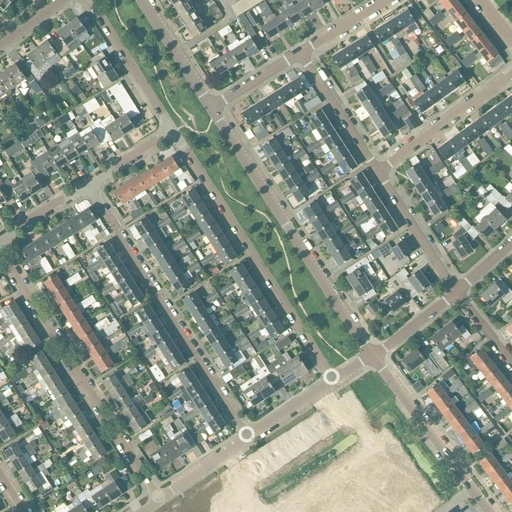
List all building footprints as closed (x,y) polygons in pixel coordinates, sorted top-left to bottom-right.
[(0,0),(0,6),(5,11),(12,3),(8,0),(0,0)] [(167,0),(173,8),(185,0),(167,0)] [(185,0),(173,8),(179,19),(194,10),(198,7),(195,3),(191,5),(187,0),(185,0)] [(247,11),(252,8),(247,0),(241,0),(240,1),(247,11)] [(305,0),(294,7),(302,19),(313,12),(305,0)] [(321,0),(305,0),(313,12),(324,5),(321,0)] [(439,0),(438,1),(446,12),(458,2),(456,0),(439,0)] [(236,4),(242,14),(247,11),(240,1),(236,4)] [(257,6),(261,12),(268,8),(264,1),(257,6)] [(443,14),(446,18),(450,16),(455,22),(466,13),(458,2),(446,12),(443,14)] [(288,6),(290,9),(283,14),(291,26),(302,19),(294,7),(292,3),(288,6)] [(208,9),(210,13),(218,8),(215,4),(208,9)] [(237,17),(242,14),(236,4),(231,7),(237,17)] [(221,13),(218,8),(210,13),(213,18),(221,13)] [(261,12),(266,19),(270,17),(273,15),(268,8),(261,12)] [(428,9),(422,13),(433,27),(439,23),(428,9)] [(194,10),(179,19),(185,29),(200,19),(194,10)] [(251,10),(244,14),(252,27),(259,23),(251,10)] [(407,35),(411,42),(418,38),(414,32),(419,29),(415,22),(407,10),(396,18),(403,30),(407,35)] [(434,16),(439,23),(446,18),(443,14),(440,11),(434,16)] [(455,22),(463,32),(475,23),(466,13),(455,22)] [(273,15),(270,17),(280,33),(291,26),(283,14),(275,18),(273,15)] [(270,17),(266,19),(265,20),(267,24),(261,28),(268,40),(280,33),(270,17)] [(77,18),(67,25),(77,40),(81,44),(90,37),(87,33),(87,32),(87,31),(88,30),(84,24),(82,25),(77,18)] [(384,25),(394,40),(397,38),(399,40),(407,35),(403,30),(396,18),(384,25)] [(185,29),(192,39),(207,30),(200,19),(185,29)] [(463,32),(471,43),(483,33),(475,23),(463,32)] [(60,37),(55,41),(65,54),(70,50),(71,52),(81,44),(77,40),(67,25),(57,33),(60,37)] [(390,42),(394,40),(384,25),(373,32),(380,44),(387,40),(389,42),(390,42)] [(218,32),(222,38),(226,36),(232,32),(228,26),(218,32)] [(239,42),(238,43),(249,59),(260,52),(254,43),(259,40),(251,27),(245,31),(249,36),(239,42)] [(217,41),(222,38),(218,32),(213,35),(217,41)] [(450,37),(456,43),(462,38),(456,32),(450,37)] [(483,33),(471,43),(479,53),(491,44),(483,33)] [(427,38),(433,47),(440,43),(434,34),(427,38)] [(367,56),(369,55),(367,52),(373,48),(366,36),(354,43),(364,59),(367,56)] [(456,43),(450,37),(444,42),(450,48),(456,43)] [(212,46),(208,38),(197,45),(202,52),(212,46)] [(394,40),(390,42),(395,50),(402,46),(399,40),(397,38),(394,40)] [(47,40),(37,48),(51,67),(55,64),(61,60),(59,58),(62,56),(65,54),(55,41),(50,45),(47,40)] [(230,52),(239,65),(249,59),(238,43),(239,42),(237,40),(233,43),(236,48),(230,52)] [(354,43),(343,50),(351,62),(357,58),(359,62),(361,61),(364,59),(354,43)] [(479,53),(475,56),(478,59),(478,60),(482,57),(487,64),(487,63),(492,69),(503,61),(499,55),(499,54),(491,44),(479,53)] [(402,46),(395,50),(399,57),(406,53),(402,46)] [(24,64),(38,82),(49,74),(47,70),(51,67),(37,48),(26,56),(30,60),(24,64)] [(347,69),(351,77),(358,73),(351,62),(343,50),(332,57),(339,69),(346,65),(348,68),(347,69)] [(102,52),(89,61),(93,66),(106,58),(102,52)] [(220,59),(229,72),(239,65),(230,52),(220,58),(220,59)] [(478,59),(475,56),(473,52),(466,57),(471,64),(478,59)] [(412,62),(406,53),(399,57),(397,59),(402,68),(409,64),(412,62)] [(207,62),(218,78),(229,72),(220,59),(220,58),(218,55),(207,62)] [(372,64),(367,56),(364,59),(361,61),(366,68),(372,64)] [(106,57),(106,58),(93,66),(87,69),(94,80),(113,68),(106,57)] [(471,64),(466,57),(460,62),(465,68),(471,64)] [(435,71),(442,66),(436,59),(430,64),(435,71)] [(5,71),(16,86),(25,80),(29,85),(35,80),(23,65),(18,69),(15,64),(5,71)] [(372,64),(366,68),(370,75),(377,71),(372,64)] [(442,66),(435,71),(440,78),(447,74),(442,66)] [(72,67),(63,73),(66,78),(76,72),(72,67)] [(105,89),(120,79),(113,68),(94,80),(95,80),(98,78),(105,89)] [(457,70),(446,78),(454,90),(466,82),(457,70)] [(10,91),(16,86),(5,71),(0,74),(0,85),(6,94),(10,98),(14,95),(10,91)] [(382,71),(371,78),(376,85),(386,78),(382,71)] [(358,74),(349,80),(352,85),(361,80),(358,74)] [(414,86),(420,81),(415,75),(409,79),(414,86)] [(297,101),(300,99),(303,98),(300,94),(306,90),(299,78),(287,85),(295,97),(297,101)] [(446,78),(435,86),(444,98),(454,90),(446,78)] [(42,89),(35,81),(29,85),(36,94),(42,89)] [(414,86),(419,93),(422,91),(425,89),(420,81),(414,86)] [(110,89),(113,94),(124,88),(120,82),(110,89)] [(390,83),(383,88),(387,94),(394,90),(390,83)] [(74,94),(79,89),(77,85),(70,90),(74,94)] [(295,97),(287,85),(276,92),(283,104),(295,97)] [(435,86),(424,94),(433,106),(444,98),(435,86)] [(376,92),(375,90),(371,92),(367,87),(355,94),(363,106),(378,96),(376,92)] [(113,94),(116,99),(127,93),(124,88),(113,94)] [(383,88),(376,92),(380,98),(387,94),(383,88)] [(82,93),(79,89),(74,94),(76,98),(82,93)] [(396,91),(390,94),(394,101),(400,97),(396,91)] [(264,99),(272,111),(283,105),(283,104),(276,92),(264,99)] [(116,99),(119,104),(130,98),(127,93),(116,99)] [(433,106),(424,94),(413,102),(409,97),(404,100),(412,110),(417,107),(422,114),(433,106)] [(511,95),(502,102),(511,114),(511,113),(511,95)] [(378,96),(363,106),(370,117),(382,109),(378,103),(382,101),(380,98),(378,96)] [(119,104),(123,110),(133,103),(130,98),(119,104)] [(253,106),(260,118),(261,118),(272,111),(264,99),(253,106)] [(303,105),(300,99),(297,101),(294,102),(296,104),(295,105),(297,109),(303,105)] [(506,123),(504,119),(511,114),(502,102),(492,110),(503,125),(506,123)] [(123,110),(126,115),(136,108),(133,103),(123,110)] [(303,105),(297,109),(301,115),(307,112),(303,105)] [(398,109),(402,116),(409,112),(405,105),(398,109)] [(255,136),(259,142),(270,135),(265,129),(266,129),(266,127),(261,118),(260,118),(253,106),(241,113),(249,126),(255,122),(261,131),(263,130),(264,130),(255,136)] [(115,122),(125,137),(136,130),(130,120),(140,114),(136,108),(126,115),(115,122)] [(382,109),(370,117),(377,128),(389,120),(382,109)] [(390,114),(394,121),(402,116),(398,109),(390,114)] [(321,110),(309,118),(312,123),(309,126),(313,132),(316,130),(328,122),(321,110)] [(499,127),(503,125),(492,110),(481,118),(490,129),(496,125),(498,128),(499,127)] [(62,117),(65,122),(73,118),(70,113),(62,117)] [(275,123),(281,119),(277,113),(271,117),(275,123)] [(111,140),(114,143),(125,137),(115,122),(112,115),(101,122),(99,119),(94,123),(106,143),(111,140)] [(396,123),(394,121),(392,118),(389,120),(377,128),(385,139),(397,132),(392,125),(396,123)] [(490,129),(481,118),(470,125),(479,137),(483,134),(490,129)] [(281,119),(275,123),(279,130),(285,126),(281,119)] [(27,122),(33,131),(40,127),(35,121),(31,124),(29,121),(27,122)] [(79,134),(90,152),(101,145),(101,146),(106,143),(94,123),(93,122),(89,124),(91,127),(79,134)] [(313,132),(312,133),(317,141),(318,140),(320,143),(336,133),(328,122),(316,130),(313,132)] [(506,123),(499,127),(504,134),(511,130),(506,123)] [(459,133),(468,145),(479,137),(470,125),(459,133)] [(309,126),(303,130),(307,136),(312,133),(313,132),(309,126)] [(68,139),(80,158),(90,152),(79,134),(78,132),(68,139)] [(343,144),(336,133),(320,143),(322,146),(322,147),(326,144),(331,152),(343,144)] [(462,154),(464,152),(462,149),(468,145),(459,133),(449,141),(459,155),(462,154)] [(287,138),(281,142),(285,148),(291,144),(287,138)] [(488,145),(483,138),(481,140),(477,143),(482,150),(488,145)] [(29,145),(25,139),(19,142),(23,148),(29,145)] [(62,151),(61,151),(70,164),(80,158),(68,139),(64,142),(67,148),(62,151)] [(262,146),(269,158),(281,150),(277,145),(274,139),(262,146)] [(315,150),(322,146),(320,143),(318,140),(317,141),(311,144),(315,150)] [(449,141),(438,149),(446,161),(451,157),(454,162),(457,160),(456,158),(459,155),(449,141)] [(315,150),(311,144),(305,148),(308,153),(315,150)] [(343,144),(331,152),(338,163),(350,155),(343,144)] [(48,152),(59,171),(70,164),(61,151),(62,151),(58,145),(47,152),(48,152)] [(488,145),(482,150),(487,157),(493,152),(488,145)] [(296,152),(298,155),(300,158),(306,154),(302,148),(296,152)] [(281,150),(269,158),(276,169),(288,161),(292,159),(290,156),(286,159),(281,150)] [(39,161),(33,165),(42,179),(47,175),(49,177),(59,171),(48,152),(37,159),(39,161)] [(300,158),(298,155),(296,152),(290,156),(292,159),(294,162),(300,158)] [(467,161),(462,154),(459,155),(456,158),(457,160),(461,165),(467,161)] [(350,155),(338,163),(341,168),(345,175),(358,167),(350,155)] [(170,180),(173,178),(176,177),(173,172),(179,169),(172,157),(160,165),(167,176),(170,180)] [(295,173),(288,161),(276,169),(283,180),(295,173)] [(472,168),(467,161),(461,165),(466,172),(472,168)] [(329,172),(336,168),(334,166),(332,162),(326,166),(329,172)] [(441,162),(434,166),(438,172),(445,167),(441,162)] [(22,180),(32,197),(42,191),(37,182),(42,179),(33,165),(28,168),(31,173),(21,179),(22,180)] [(160,165),(149,172),(156,183),(167,176),(160,165)] [(418,165),(406,172),(414,184),(429,174),(427,171),(425,169),(422,171),(418,165)] [(329,172),(326,166),(319,170),(322,176),(329,172)] [(434,166),(427,171),(431,177),(438,172),(434,166)] [(311,174),(315,180),(320,176),(317,171),(311,174)] [(149,172),(137,179),(145,190),(156,183),(149,172)] [(303,184),(295,173),(283,180),(291,191),(303,184)] [(305,178),(307,181),(309,184),(315,180),(311,174),(305,178)] [(350,181),(357,193),(369,185),(362,174),(350,181)] [(414,184),(421,195),(432,187),(429,181),(432,179),(431,177),(429,174),(414,184)] [(177,185),(173,178),(170,180),(167,182),(171,188),(177,185)] [(0,206),(7,203),(6,201),(12,198),(3,183),(3,184),(1,181),(0,179),(0,206)] [(137,179),(126,186),(133,197),(145,190),(137,179)] [(16,195),(22,204),(32,197),(22,180),(12,186),(8,180),(3,183),(12,198),(16,195)] [(455,183),(448,188),(453,194),(459,190),(455,183)] [(303,184),(291,191),(298,203),(310,195),(303,184)] [(177,185),(171,188),(175,195),(181,191),(177,185)] [(376,196),(369,185),(357,193),(364,204),(376,196)] [(122,205),(133,197),(126,186),(114,193),(122,205)] [(432,187),(421,195),(428,206),(440,198),(433,187),(432,187)] [(448,188),(440,193),(445,199),(453,194),(448,188)] [(181,197),(189,208),(201,201),(193,189),(181,197)] [(494,189),(490,193),(498,202),(503,197),(494,189)] [(150,192),(145,196),(149,203),(155,199),(150,192)] [(346,196),(349,202),(356,198),(352,192),(346,196)] [(490,203),(494,207),(498,203),(498,202),(490,193),(485,198),(490,203)] [(349,202),(346,196),(339,200),(343,206),(349,202)] [(364,204),(372,215),(384,207),(376,196),(364,204)] [(442,196),(440,198),(428,206),(435,217),(447,209),(442,202),(446,201),(445,199),(442,196)] [(155,199),(149,203),(153,209),(158,205),(155,199)] [(189,208),(196,220),(208,212),(201,201),(189,208)] [(336,201),(330,205),(334,210),(339,206),(336,201)] [(310,221),(325,211),(324,209),(322,206),(319,209),(314,202),(302,210),(310,221)] [(490,203),(479,213),(485,219),(491,225),(495,230),(505,220),(496,209),(494,207),(490,203)] [(330,205),(324,209),(325,211),(328,214),(334,210),(330,205)] [(372,215),(379,226),(391,218),(384,207),(372,215)] [(141,208),(130,215),(134,221),(145,214),(141,208)] [(183,208),(177,212),(181,218),(187,214),(183,208)] [(90,230),(92,229),(90,225),(97,221),(89,209),(78,216),(87,232),(90,230)] [(325,211),(310,221),(317,232),(329,225),(326,219),(329,217),(328,214),(325,211)] [(181,218),(177,212),(171,216),(174,222),(181,218)] [(196,220),(203,231),(215,223),(208,212),(196,220)] [(359,218),(363,224),(370,220),(366,214),(359,218)] [(78,216),(66,223),(74,235),(81,231),(83,234),(84,233),(87,232),(78,216)] [(162,221),(166,228),(172,224),(168,217),(162,221)] [(363,224),(359,218),(353,222),(357,228),(363,224)] [(386,238),(398,230),(391,218),(379,226),(386,238)] [(147,219),(135,226),(142,238),(158,228),(156,225),(155,223),(151,226),(147,219)] [(462,226),(467,231),(471,227),(463,219),(458,223),(462,227),(462,226)] [(475,228),(484,239),(495,230),(485,219),(481,223),(475,228)] [(162,221),(156,225),(158,228),(160,231),(162,230),(166,228),(162,221)] [(62,242),(63,242),(74,235),(66,223),(55,230),(62,242)] [(203,231),(210,242),(222,235),(215,223),(203,231)] [(350,223),(344,227),(347,233),(354,228),(350,223)] [(317,232),(324,243),(336,236),(336,235),(329,225),(317,232)] [(452,244),(461,258),(473,251),(469,245),(474,240),(467,232),(467,231),(462,226),(462,227),(452,236),(456,242),(452,244)] [(341,236),(347,233),(344,227),(338,231),(341,236)] [(374,227),(368,231),(372,238),(378,233),(374,227)] [(158,228),(142,238),(149,249),(161,242),(167,238),(162,230),(160,231),(158,228)] [(58,245),(60,248),(62,247),(65,245),(63,242),(62,242),(55,230),(44,237),(51,249),(58,245)] [(90,230),(87,232),(84,233),(88,240),(94,236),(90,230)] [(201,236),(198,231),(192,235),(195,240),(201,236)] [(324,243),(331,255),(343,247),(343,246),(338,239),(342,237),(341,236),(339,233),(336,235),(336,236),(324,243)] [(195,240),(192,235),(185,239),(189,244),(195,240)] [(222,235),(210,242),(215,249),(211,252),(212,253),(214,256),(229,246),(222,235)] [(94,236),(88,240),(93,246),(98,243),(94,236)] [(32,244),(40,256),(51,249),(44,237),(32,244)] [(183,239),(176,244),(180,250),(187,245),(183,239)] [(331,255),(339,266),(351,258),(347,252),(357,246),(353,240),(343,246),(343,247),(331,255)] [(108,242),(96,250),(102,258),(98,260),(99,261),(100,263),(116,253),(108,242)] [(157,260),(168,253),(165,247),(161,242),(149,249),(157,260)] [(393,253),(399,261),(411,254),(403,242),(391,249),(387,243),(377,249),(384,259),(393,253)] [(32,244),(21,252),(28,263),(31,268),(40,263),(39,261),(42,260),(40,256),(32,244)] [(68,244),(62,247),(65,253),(71,250),(68,244)] [(170,247),(172,251),(174,254),(180,250),(176,244),(170,247)] [(214,256),(216,260),(217,261),(221,259),(225,265),(237,258),(229,246),(214,256)] [(71,250),(65,253),(70,260),(76,257),(71,250)] [(123,265),(116,253),(100,263),(102,266),(103,269),(107,266),(111,273),(123,265)] [(157,260),(164,272),(176,264),(171,257),(168,253),(157,260)] [(216,260),(214,256),(212,253),(206,257),(210,263),(216,260)] [(210,263),(206,257),(200,261),(204,267),(210,263)] [(345,278),(352,288),(367,279),(366,279),(370,276),(363,267),(369,263),(366,257),(345,270),(348,276),(345,278)] [(42,260),(39,261),(40,263),(43,268),(49,264),(45,258),(42,260)] [(100,263),(99,261),(93,265),(96,270),(102,266),(100,263)] [(197,262),(191,266),(195,272),(201,268),(197,262)] [(49,264),(43,268),(47,274),(53,271),(49,264)] [(183,275),(176,264),(164,272),(171,283),(183,275)] [(229,272),(237,283),(249,276),(241,264),(229,272)] [(96,270),(93,265),(86,269),(89,275),(96,270)] [(123,265),(111,273),(116,281),(113,283),(115,286),(130,276),(123,265)] [(188,271),(191,275),(195,272),(191,266),(184,270),(186,273),(188,271)] [(430,284),(419,271),(408,279),(406,276),(408,274),(404,268),(394,276),(412,298),(418,293),(430,284)] [(186,273),(171,283),(178,294),(190,287),(186,281),(192,277),(191,275),(188,271),(186,273)] [(75,283),(82,279),(78,273),(71,277),(75,283)] [(44,283),(52,295),(64,287),(56,276),(44,283)] [(130,276),(115,286),(117,289),(117,290),(120,288),(125,295),(138,287),(130,276)] [(237,283),(244,294),(256,287),(249,276),(237,283)] [(385,301),(394,312),(412,298),(394,276),(388,281),(396,292),(385,301)] [(71,277),(65,281),(69,287),(75,283),(71,277)] [(362,296),(365,302),(376,295),(372,289),(373,289),(367,279),(352,288),(359,298),(362,296)] [(481,296),(490,307),(500,298),(506,304),(511,298),(511,292),(502,282),(497,287),(495,284),(481,296)] [(113,283),(107,287),(111,293),(117,289),(115,286),(113,283)] [(228,293),(235,288),(231,283),(225,287),(228,293)] [(52,295),(59,306),(71,298),(64,287),(52,295)] [(111,293),(107,287),(100,292),(104,297),(111,293)] [(145,299),(138,287),(125,295),(133,307),(145,299)] [(228,293),(225,287),(219,291),(222,296),(228,293)] [(256,287),(244,294),(248,301),(244,303),(245,305),(246,305),(248,308),(251,306),(263,298),(256,287)] [(210,296),(214,302),(220,297),(216,292),(210,296)] [(194,293),(183,301),(190,312),(202,305),(194,293)] [(90,306),(96,302),(92,295),(86,299),(90,306)] [(204,300),(206,302),(208,306),(214,302),(210,296),(204,300)] [(109,305),(113,311),(125,303),(122,297),(116,301),(115,301),(109,305)] [(59,306),(66,317),(78,309),(71,298),(59,306)] [(251,306),(258,317),(270,309),(263,298),(251,306)] [(86,299),(80,303),(84,310),(90,306),(86,299)] [(0,318),(0,326),(21,313),(15,302),(3,310),(0,311),(0,313),(2,317),(0,318)] [(209,307),(208,306),(206,302),(202,305),(190,312),(197,323),(209,316),(205,310),(209,307)] [(373,316),(379,312),(372,303),(366,308),(373,316)] [(243,315),(249,311),(248,308),(246,305),(245,305),(239,309),(243,315)] [(149,306),(137,313),(145,325),(157,317),(149,306)] [(66,317),(73,328),(85,320),(78,309),(66,317)] [(243,315),(239,309),(233,313),(237,319),(243,315)] [(257,325),(259,328),(261,331),(277,320),(270,309),(258,317),(262,322),(257,325)] [(0,326),(3,331),(13,325),(16,330),(28,322),(21,313),(0,326)] [(231,313),(224,317),(228,323),(235,319),(231,313)] [(209,316),(197,323),(205,335),(216,327),(220,324),(218,321),(218,320),(215,320),(213,322),(209,316)] [(164,328),(157,317),(145,325),(141,327),(143,330),(144,332),(148,330),(152,336),(164,328)] [(224,317),(218,321),(222,327),(228,323),(224,317)] [(100,322),(104,328),(110,324),(106,318),(100,322)] [(73,328),(80,339),(92,332),(85,320),(73,328)] [(261,331),(263,334),(265,336),(269,334),(273,340),(285,332),(277,320),(261,331)] [(34,333),(28,323),(28,322),(16,330),(19,335),(9,341),(13,346),(34,333)] [(100,322),(93,326),(97,332),(104,328),(100,322)] [(442,331),(452,343),(461,336),(465,341),(471,336),(463,326),(458,330),(452,323),(442,331)] [(137,334),(143,330),(141,327),(139,324),(133,328),(137,334)] [(224,339),(216,327),(205,335),(212,346),(224,339)] [(130,338),(137,334),(133,328),(126,332),(130,338)] [(164,328),(152,336),(159,347),(171,340),(164,328)] [(263,334),(261,331),(259,328),(254,332),(258,338),(263,334)] [(433,352),(429,355),(433,359),(439,368),(443,372),(446,369),(440,360),(445,356),(441,351),(442,351),(452,343),(442,331),(431,339),(436,346),(431,350),(433,352)] [(80,339),(87,350),(99,343),(92,332),(80,339)] [(251,341),(258,338),(254,332),(248,336),(251,341)] [(7,350),(10,355),(26,345),(29,350),(41,343),(34,333),(13,346),(7,350)] [(239,340),(243,346),(249,342),(245,336),(239,340)] [(288,337),(275,345),(279,351),(292,342),(288,337)] [(224,339),(212,346),(219,357),(231,350),(224,339)] [(178,351),(171,340),(159,347),(166,359),(178,351)] [(233,344),(235,347),(236,350),(243,346),(239,340),(233,344)] [(121,341),(115,344),(119,350),(125,346),(121,341)] [(265,341),(255,347),(258,353),(269,346),(265,341)] [(249,342),(243,346),(236,350),(235,347),(231,350),(219,357),(227,369),(238,361),(234,354),(238,352),(239,354),(245,350),(246,351),(252,346),(249,342)] [(103,349),(99,343),(87,350),(95,362),(107,354),(110,352),(108,349),(107,347),(103,349)] [(108,349),(110,352),(112,354),(119,350),(115,344),(108,349)] [(154,347),(147,351),(151,356),(157,352),(154,347)] [(421,363),(433,379),(442,372),(439,368),(433,359),(425,349),(420,354),(417,350),(402,361),(410,371),(421,363)] [(469,358),(477,369),(489,359),(481,349),(469,358)] [(144,360),(151,356),(147,351),(141,355),(144,360)] [(186,362),(178,351),(166,359),(162,361),(165,366),(169,364),(174,370),(186,362)] [(11,379),(14,384),(27,376),(48,362),(42,352),(30,359),(34,364),(11,379)] [(288,364),(297,379),(308,371),(299,357),(292,362),(286,352),(281,356),(283,358),(287,365),(288,364)] [(114,365),(107,354),(95,362),(102,373),(114,365)] [(258,355),(254,359),(261,369),(257,372),(263,380),(255,385),(264,400),(276,392),(272,386),(271,385),(276,382),(267,368),(258,355)] [(283,358),(267,368),(276,382),(281,380),(285,386),(297,379),(288,364),(287,365),(283,358)] [(477,369),(486,379),(497,369),(489,359),(477,369)] [(165,366),(162,361),(150,369),(159,382),(165,378),(160,371),(166,367),(165,366)] [(27,376),(30,381),(40,374),(43,379),(55,372),(48,362),(27,376)] [(242,365),(229,373),(233,379),(246,371),(242,365)] [(103,382),(110,392),(131,379),(130,379),(139,373),(135,368),(127,373),(127,374),(121,378),(121,379),(118,380),(114,375),(103,382)] [(473,368),(467,372),(471,378),(477,373),(473,368)] [(185,388),(197,380),(190,369),(178,377),(185,388)] [(497,369),(486,379),(490,384),(494,389),(505,379),(497,369)] [(36,393),(38,397),(40,396),(47,392),(50,390),(50,389),(61,382),(55,372),(43,379),(37,383),(41,388),(37,391),(38,392),(36,393)] [(460,378),(464,383),(471,378),(467,372),(460,378)] [(449,379),(446,374),(442,377),(441,378),(444,381),(445,382),(449,379)] [(110,392),(116,402),(127,395),(124,390),(134,384),(131,379),(110,392)] [(511,387),(505,379),(494,389),(502,399),(511,390),(511,387)] [(185,388),(181,391),(183,394),(187,392),(192,399),(205,392),(197,380),(185,388)] [(252,380),(240,387),(244,393),(253,407),(264,400),(255,385),(252,380)] [(438,384),(426,393),(434,404),(446,395),(450,392),(447,389),(449,388),(447,385),(445,382),(444,381),(439,385),(438,384)] [(459,381),(452,385),(457,390),(463,386),(459,381)] [(57,399),(57,400),(68,392),(61,382),(50,389),(50,390),(57,399)] [(16,387),(21,394),(25,392),(20,384),(16,387)] [(449,388),(447,389),(450,392),(451,395),(457,390),(452,385),(449,388)] [(183,394),(181,391),(179,388),(177,389),(174,391),(178,398),(183,394)] [(487,398),(493,394),(491,391),(489,388),(483,393),(487,398)] [(511,390),(502,399),(508,406),(505,409),(507,412),(511,407),(511,390)] [(171,402),(178,398),(174,391),(167,396),(171,402)] [(47,392),(40,396),(43,401),(50,397),(47,392)] [(50,411),(53,416),(74,402),(68,392),(57,400),(57,399),(51,403),(54,408),(50,411)] [(192,399),(188,402),(191,408),(193,411),(195,414),(212,403),(205,392),(192,399)] [(446,395),(434,404),(442,414),(454,405),(450,400),(453,397),(451,395),(450,392),(446,395)] [(34,393),(24,399),(27,404),(37,398),(34,393)] [(487,398),(483,393),(477,398),(481,403),(487,398)] [(116,402),(123,412),(134,405),(144,399),(140,394),(131,400),(127,395),(116,402)] [(0,402),(0,417),(3,415),(0,409),(10,404),(6,399),(0,402)] [(123,412),(130,423),(144,413),(141,408),(147,404),(144,399),(134,405),(123,412)] [(475,401),(469,405),(473,411),(479,406),(475,401)] [(69,419),(80,412),(74,402),(53,416),(56,421),(61,419),(63,423),(69,419)] [(219,414),(212,403),(195,414),(197,416),(201,414),(207,422),(219,414)] [(442,414),(450,424),(462,415),(454,405),(442,414)] [(473,411),(469,405),(463,410),(467,415),(473,411)] [(161,415),(165,420),(171,416),(176,413),(172,408),(161,415)] [(503,418),(509,414),(507,412),(505,409),(499,413),(503,418)] [(191,420),(197,416),(195,414),(193,411),(187,414),(191,420)] [(63,431),(66,436),(87,423),(80,412),(69,419),(73,425),(63,431)] [(130,423),(136,433),(152,422),(146,412),(144,413),(130,423)] [(0,417),(0,431),(10,425),(13,423),(19,419),(16,413),(9,417),(10,419),(7,421),(3,415),(0,417)] [(503,418),(499,413),(493,418),(497,423),(503,418)] [(185,423),(191,420),(187,414),(181,418),(185,423)] [(226,426),(219,414),(207,422),(214,433),(226,426)] [(450,424),(458,434),(469,426),(462,415),(450,424)] [(159,423),(163,429),(174,421),(171,416),(165,420),(159,423)] [(19,419),(13,423),(16,428),(22,424),(19,419)] [(490,422),(485,426),(488,431),(494,427),(490,422)] [(66,436),(69,441),(79,435),(82,440),(93,433),(87,423),(66,436)] [(203,423),(196,427),(200,433),(206,429),(203,423)] [(0,431),(0,434),(5,443),(16,436),(10,425),(0,431)] [(458,434),(465,445),(477,436),(469,426),(458,434)] [(482,436),(488,431),(485,426),(478,431),(482,436)] [(167,434),(172,441),(181,456),(192,449),(191,447),(196,444),(186,427),(174,435),(172,432),(167,434)] [(353,476),(326,479),(329,511),(378,511),(425,506),(416,429),(386,432),(389,452),(398,451),(401,476),(354,481),(353,476)] [(149,430),(138,437),(142,443),(153,436),(149,430)] [(76,452),(79,457),(100,443),(93,433),(82,440),(86,445),(76,452)] [(473,455),(485,446),(477,436),(465,445),(473,455)] [(504,439),(494,447),(498,452),(507,444),(504,439)] [(6,452),(13,462),(33,449),(33,448),(37,446),(34,441),(20,449),(17,444),(6,452)] [(161,448),(171,462),(181,456),(172,441),(171,441),(161,448)] [(79,457),(82,462),(92,455),(95,460),(107,453),(100,443),(79,457)] [(150,455),(160,470),(171,462),(161,448),(150,455)] [(13,462),(19,472),(30,465),(27,460),(36,454),(33,449),(13,462)] [(479,463),(487,473),(499,464),(491,454),(479,463)] [(504,464),(510,460),(506,454),(500,459),(504,464)] [(19,472),(25,482),(46,469),(53,465),(49,459),(33,469),(30,465),(19,472)] [(266,459),(179,511),(230,511),(255,497),(263,511),(288,511),(295,508),(266,459)] [(487,473),(495,484),(507,475),(499,464),(487,473)] [(37,489),(43,499),(48,496),(55,492),(45,477),(49,474),(46,469),(25,482),(32,493),(37,489)] [(100,485),(111,501),(122,494),(118,489),(124,485),(115,471),(105,478),(107,481),(100,485)] [(495,484),(502,494),(511,486),(511,478),(510,480),(507,475),(495,484)] [(96,504),(99,509),(111,501),(100,485),(89,492),(87,489),(82,493),(81,493),(91,507),(96,504)] [(511,486),(502,494),(510,504),(511,502),(511,486)] [(67,506),(70,511),(86,511),(91,507),(81,493),(82,493),(80,490),(74,493),(77,496),(76,497),(81,505),(75,509),(72,504),(67,506)]
